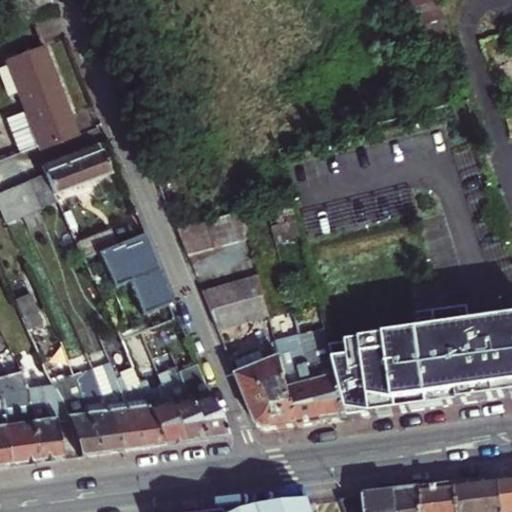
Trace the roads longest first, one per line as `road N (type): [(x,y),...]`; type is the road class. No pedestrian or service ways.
road 1 (residential): [(250,458),(66,0)]
road 2 (primary): [(511,423),(250,458)]
road 3 (primary): [(259,481),(511,451)]
road 4 (primary): [(250,458),(19,489)]
road 5 (primary): [(39,511),(259,481)]
